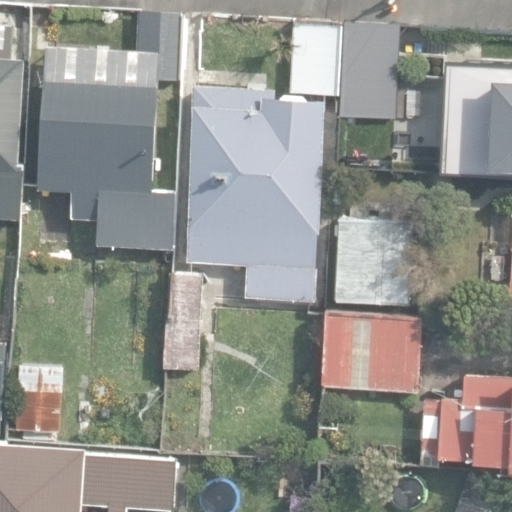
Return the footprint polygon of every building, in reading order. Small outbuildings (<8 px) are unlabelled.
[(178,79),(182,9),(139,7),(136,47),(47,42),(38,187),(73,189),(71,216),(99,218),(97,243),(175,247),(178,190),(151,188),(158,78),(178,79)] [(292,90),(341,93),(344,22),(296,19),(292,90)] [(385,25),(346,23),(343,96),(381,97),(385,25)] [(0,214),(22,216),(26,163),(20,163),(27,58),(15,57),(15,48),(0,46),(0,214)] [(449,158),(511,162),(511,75),(455,71),(449,158)] [(247,296),(316,300),(327,99),(320,97),(276,95),(276,87),(196,81),(195,103),(197,104),(190,260),(248,263),(247,296)] [(337,297),(411,300),(413,220),(342,215),(337,297)] [(167,365),(199,367),(206,272),(172,271),(167,365)] [(322,384),(420,392),(426,315),(328,307),(322,384)] [(61,425),(64,360),(22,358),(19,423),(61,425)] [(510,465),(511,465),(511,373),(467,371),(466,396),(444,395),(443,399),(427,399),(423,455),(510,460),(510,465)] [(0,437),(10,438),(10,412),(0,412),(0,437)] [(0,511),(82,511),(83,500),(112,503),(111,511),(128,511),(130,504),(174,507),(176,456),(90,451),(91,444),(5,439),(0,438),(0,511)]
